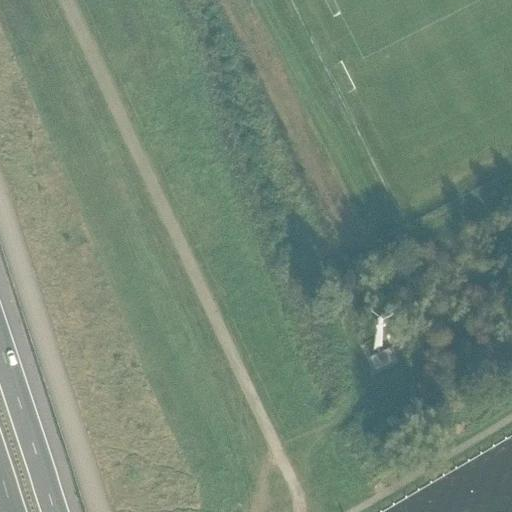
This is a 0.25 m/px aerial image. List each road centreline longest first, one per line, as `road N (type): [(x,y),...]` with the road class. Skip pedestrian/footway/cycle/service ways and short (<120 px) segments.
road 1 (unclassified): [(97,511),(0,211)]
road 2 (motorway): [(53,511),(0,352)]
road 3 (track): [(280,459),(337,423),(362,372)]
